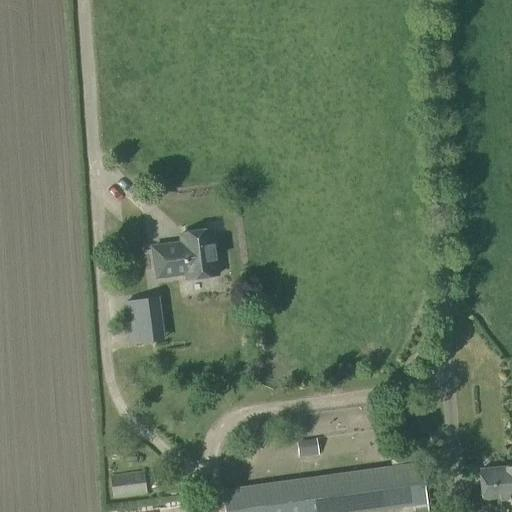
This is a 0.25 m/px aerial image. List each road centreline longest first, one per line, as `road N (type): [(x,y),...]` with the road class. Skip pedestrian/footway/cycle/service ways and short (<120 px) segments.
road 1 (unknown): [(76,0),(105,386),(115,423),(201,511)]
road 2 (unknown): [(428,0),(447,404)]
road 3 (unknown): [(204,511),(202,462),(219,432),(447,404)]
